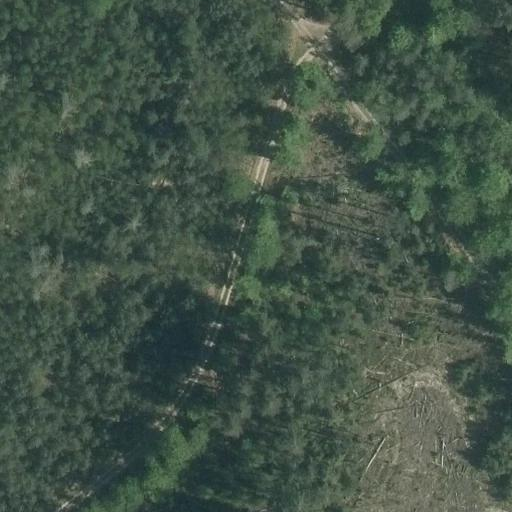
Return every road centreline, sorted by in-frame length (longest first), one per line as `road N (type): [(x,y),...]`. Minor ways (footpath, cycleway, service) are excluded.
road 1 (track): [(58,511),(134,452),(201,363),(286,89),(318,47)]
road 2 (track): [(274,0),(318,47),(511,316)]
